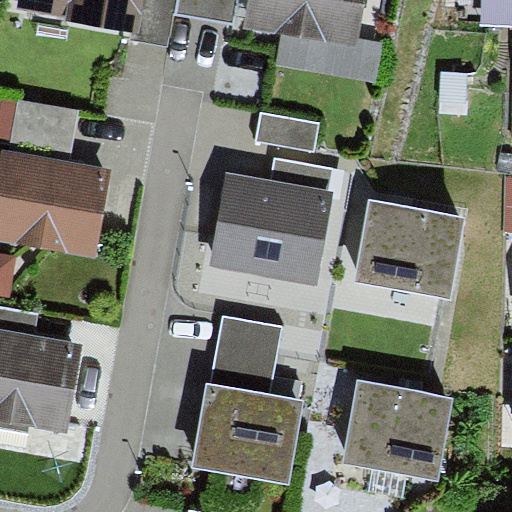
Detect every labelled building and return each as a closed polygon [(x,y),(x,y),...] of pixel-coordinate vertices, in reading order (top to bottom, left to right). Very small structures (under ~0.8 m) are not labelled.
[(18,0),(17,8),(65,17),(64,21),(135,34),(140,0),(18,0)] [(177,0),(140,0),(135,34),(134,39),(169,45),(175,14),(177,0)] [(177,0),(175,14),(234,25),(238,0),(177,0)] [(362,0),(247,0),(243,28),(282,35),(277,65),(375,83),(383,44),(355,39),(362,0)] [(82,111),(19,99),(18,104),(3,101),(0,114),(0,139),(10,141),(9,148),(72,160),(82,111)] [(319,123),(260,113),(256,141),(314,151),(319,123)] [(113,172),(2,150),(0,162),(0,240),(96,259),(113,172)] [(270,182),(329,192),(333,169),(274,158),(270,182)] [(270,182),(229,174),(212,267),(318,286),(335,193),(329,192),(270,182)] [(467,218),(374,199),(357,282),(450,301),(467,218)] [(17,258),(0,254),(0,295),(11,297),(17,258)] [(0,306),(0,330),(34,337),(38,313),(0,306)] [(224,316),(211,383),(270,394),(283,327),(224,316)] [(0,330),(0,428),(31,434),(32,429),(66,435),(83,346),(34,337),(0,330)] [(454,398),(359,381),(344,464),(440,481),(454,398)] [(211,383),(207,382),(191,468),(289,486),(305,400),(270,394),(211,383)]
